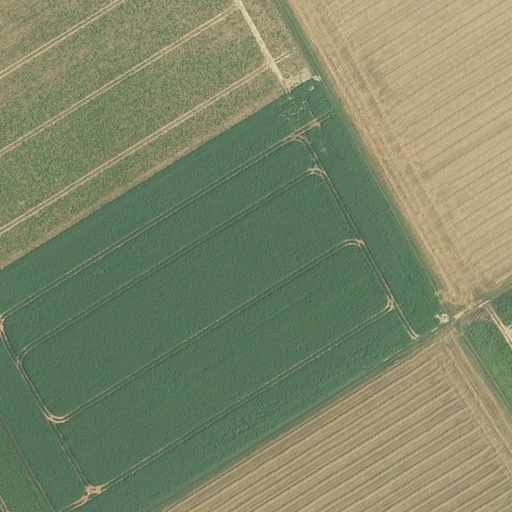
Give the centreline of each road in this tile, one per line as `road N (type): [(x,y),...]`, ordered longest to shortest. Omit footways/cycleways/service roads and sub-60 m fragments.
road 1 (track): [(280,0),(511,408)]
road 2 (track): [(511,285),(150,511)]
